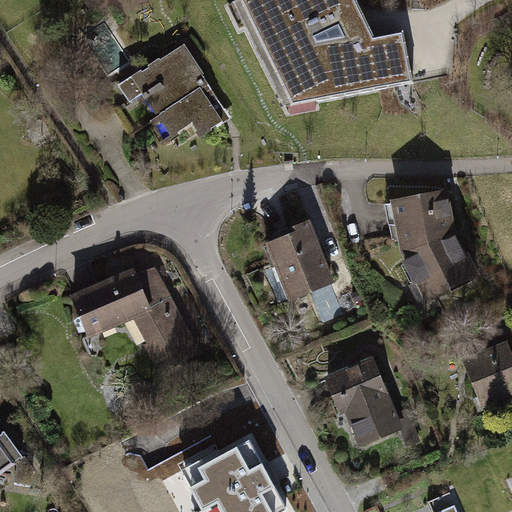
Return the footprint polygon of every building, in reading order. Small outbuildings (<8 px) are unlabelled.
[(355,0),(242,0),(241,1),(252,24),(245,28),(282,103),(315,97),(316,102),(414,84),(404,32),(372,34),(373,36),(362,42),(348,13),(359,7),(355,0)] [(113,81),(92,95),(106,118),(116,112),(131,135),(148,123),(160,141),(188,124),(196,135),(219,122),(215,116),(222,112),(179,47),(116,85),(113,81)] [(439,193),(384,221),(429,308),(484,280),(439,193)] [(317,231),(270,253),(307,332),(354,310),(317,231)] [(161,267),(77,306),(98,346),(144,324),(171,375),(207,353),(161,267)] [(511,371),(501,345),(452,368),(472,418),(511,399),(511,371)] [(405,437),(367,364),(315,391),(354,460),(405,437)] [(196,445),(144,463),(163,511),(164,511),(259,474),(231,422),(193,440),(196,445)] [(0,445),(0,485),(19,471),(0,445)] [(440,511),(464,511),(458,494),(436,502),(440,511)]
